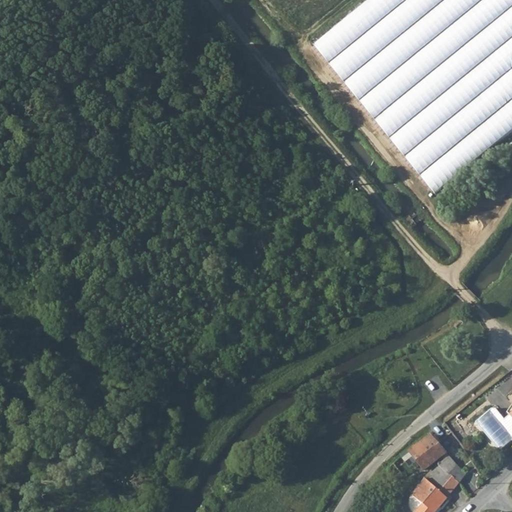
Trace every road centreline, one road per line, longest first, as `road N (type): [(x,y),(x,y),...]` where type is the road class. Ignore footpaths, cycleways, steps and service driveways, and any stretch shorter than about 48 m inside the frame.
road 1 (track): [(215,0),(447,277)]
road 2 (unclassified): [(511,347),(370,467),(338,511)]
